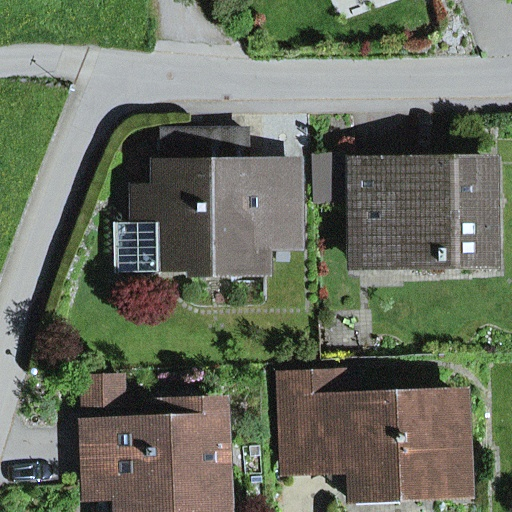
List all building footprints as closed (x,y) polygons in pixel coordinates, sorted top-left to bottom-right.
[(163,166),(198,166),(197,131),(163,131),(163,166)] [(246,166),(246,131),(197,131),(198,166),(246,166)] [(390,228),(391,264),(492,263),(491,163),(355,165),(355,229),(390,228)] [(246,166),(198,166),(163,166),(157,166),(158,191),(136,191),(137,223),(157,223),(157,264),(228,264),(228,271),(265,271),(265,244),(287,244),(287,185),(264,186),(263,166),(246,166)] [(157,223),(137,223),(116,223),(116,274),(157,274),(157,264),(157,223)] [(356,264),(391,264),(390,228),(355,229),(356,264)] [(284,379),(289,466),(338,464),(338,458),(353,458),(354,489),(464,484),(461,396),(339,401),(338,376),(284,379)] [(82,380),(83,405),(123,404),(123,379),(82,380)] [(87,428),(89,483),(119,482),(120,511),(224,511),(220,406),(183,407),(184,425),(155,426),(87,428)] [(155,426),(184,425),(183,407),(155,408),(155,426)]
